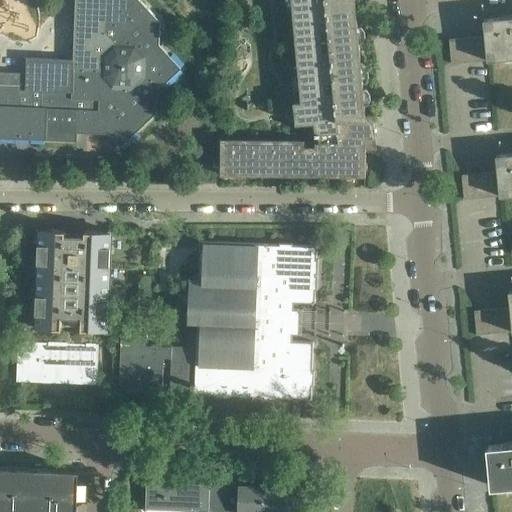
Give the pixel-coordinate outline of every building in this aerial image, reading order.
[(0,137),(77,141),(77,132),(78,121),(110,122),(110,133),(121,145),(157,112),(158,89),(181,68),(159,44),(160,21),(140,0),(75,0),(73,59),(27,57),(26,72),(0,71),(0,137)] [(285,0),(285,2),(292,1),(299,80),(293,81),(295,101),(294,101),(296,123),(315,121),(316,135),(316,146),(305,146),(305,139),(221,138),(221,174),(365,176),(366,148),(372,147),(371,141),(371,137),(376,136),(374,117),(373,114),(367,114),(356,0),(285,0)] [(511,15),(484,18),(485,35),(488,59),(511,56),(511,15)] [(485,35),(474,36),(476,60),(488,59),(485,35)] [(474,36),(462,38),(464,61),(476,60),(474,36)] [(462,38),(450,39),(452,62),(464,61),(462,38)] [(511,152),(497,154),(496,154),(498,170),(500,194),(511,193),(511,152)] [(498,170),(486,172),(488,196),(500,194),(498,170)] [(486,172),(474,173),(476,197),(488,196),(486,172)] [(474,173),(463,174),(462,174),(464,198),(476,197),(474,173)] [(65,230),(39,229),(35,328),(61,329),(62,325),(81,326),(81,329),(107,330),(111,231),(85,230),(84,234),(65,234),(65,230)] [(197,322),(196,346),(194,386),(195,386),(195,394),(215,394),(215,396),(230,397),(230,395),(239,395),(239,397),(254,398),(254,396),(264,396),(264,398),(277,399),(277,397),(311,398),(312,385),(314,385),(314,370),(312,370),(314,341),(292,340),(293,333),(300,334),(301,309),(294,308),(294,302),(315,303),(316,288),(317,288),(318,274),(316,274),(316,272),(318,272),(319,259),(317,259),(317,245),(293,244),(293,243),(279,242),(279,244),(200,241),(198,279),(189,278),(188,321),(197,322)] [(151,276),(139,276),(138,312),(149,312),(151,276)] [(511,321),(511,306),(498,307),(500,331),(511,329),(511,321)] [(486,308),(489,332),(500,331),(498,307),(486,308)] [(486,308),(476,309),(475,310),(477,333),(489,332),(486,308)] [(121,334),(119,384),(163,385),(164,357),(171,357),(171,385),(194,386),(196,346),(147,345),(147,335),(121,334)] [(16,380),(18,380),(18,376),(42,377),(42,381),(72,382),(72,378),(95,379),(95,383),(97,383),(98,343),(18,340),(16,380)] [(511,442),(488,444),(491,485),(511,483),(511,442)] [(0,466),(0,511),(72,511),(74,469),(0,466)] [(224,511),(226,484),(146,481),(146,509),(164,510),(165,505),(182,506),(181,511),(197,511),(224,511)] [(226,484),(224,511),(305,511),(306,505),(299,505),(299,487),(240,485),(240,482),(227,481),(226,484)]
